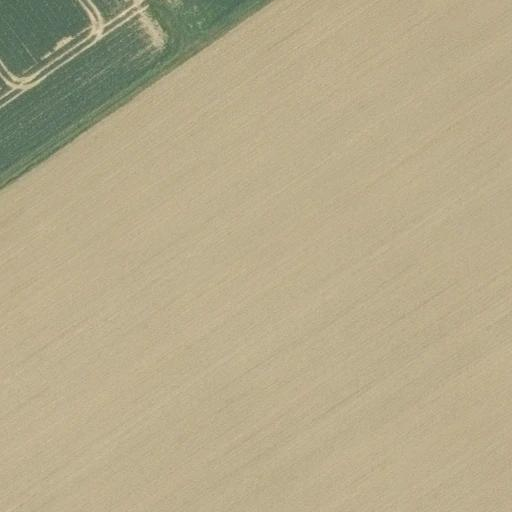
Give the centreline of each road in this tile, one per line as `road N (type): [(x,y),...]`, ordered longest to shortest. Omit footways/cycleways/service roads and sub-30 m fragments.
road 1 (track): [(0,184),(193,49)]
road 2 (track): [(157,0),(193,49),(265,0)]
